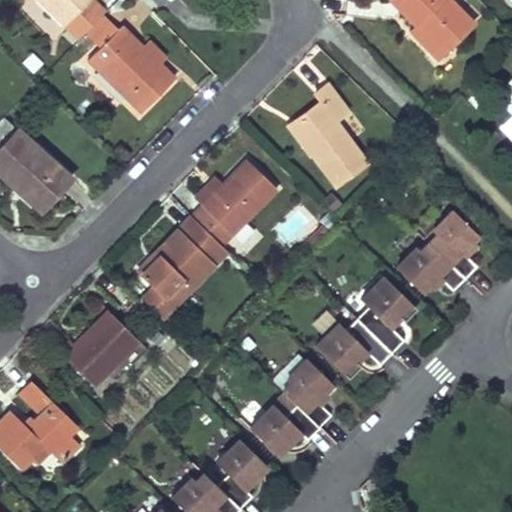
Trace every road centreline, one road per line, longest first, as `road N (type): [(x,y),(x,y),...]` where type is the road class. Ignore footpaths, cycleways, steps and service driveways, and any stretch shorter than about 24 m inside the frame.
road 1 (residential): [(37,275),(282,39),(284,0)]
road 2 (residential): [(492,342),(439,370),(300,511)]
